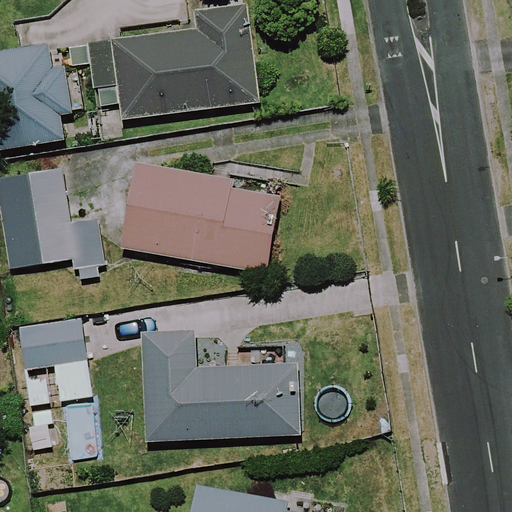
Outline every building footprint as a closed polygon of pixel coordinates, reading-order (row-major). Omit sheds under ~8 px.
[(254,108),(243,12),(188,18),(189,35),(89,46),(98,126),(254,108)] [(0,160),(72,148),(56,45),(0,54),(0,160)] [(277,195),(129,170),(115,253),(263,278),(277,195)] [(57,171),(0,178),(0,217),(8,272),(71,264),(73,284),(102,281),(95,228),(65,231),(57,171)] [(74,320),(12,333),(29,415),(90,402),(74,320)] [(192,333),(138,334),(139,445),(298,442),(297,370),(193,371),(192,333)] [(337,511),(338,510),(191,488),(187,511),(337,511)]
